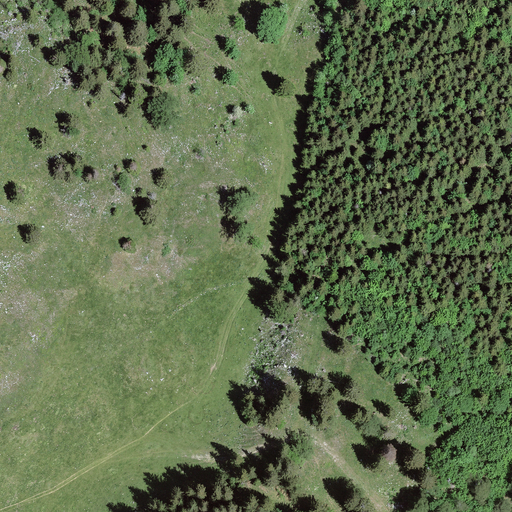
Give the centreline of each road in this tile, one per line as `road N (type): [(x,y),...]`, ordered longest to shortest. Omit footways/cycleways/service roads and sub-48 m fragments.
road 1 (track): [(131,449),(217,360),(288,208),(293,171),(281,86),(301,0)]
road 2 (track): [(131,449),(321,441),(389,511)]
road 3 (track): [(0,509),(131,449)]
